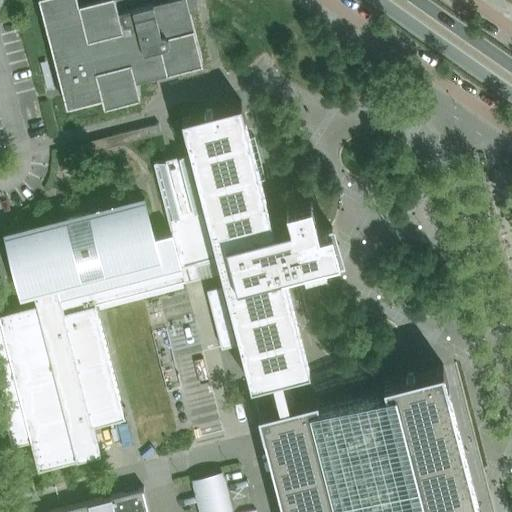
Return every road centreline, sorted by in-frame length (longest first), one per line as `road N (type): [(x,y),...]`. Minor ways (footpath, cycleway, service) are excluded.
road 1 (residential): [(325,0),(511,132)]
road 2 (primary): [(376,0),(511,95)]
